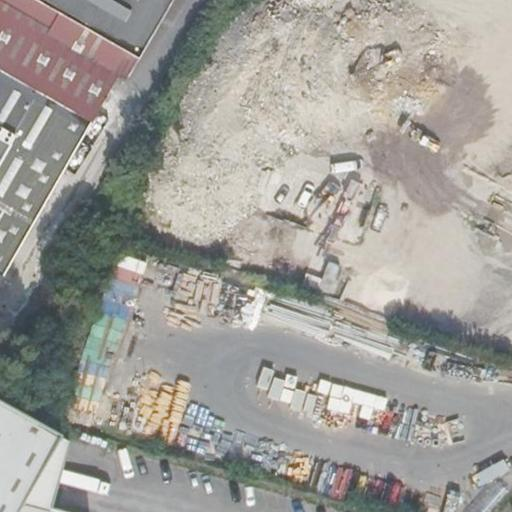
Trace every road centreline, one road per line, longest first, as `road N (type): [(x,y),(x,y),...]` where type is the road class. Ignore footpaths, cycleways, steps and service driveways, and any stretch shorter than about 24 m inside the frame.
road 1 (track): [(389,124),(458,228),(340,272)]
road 2 (track): [(457,72),(389,124),(284,114)]
